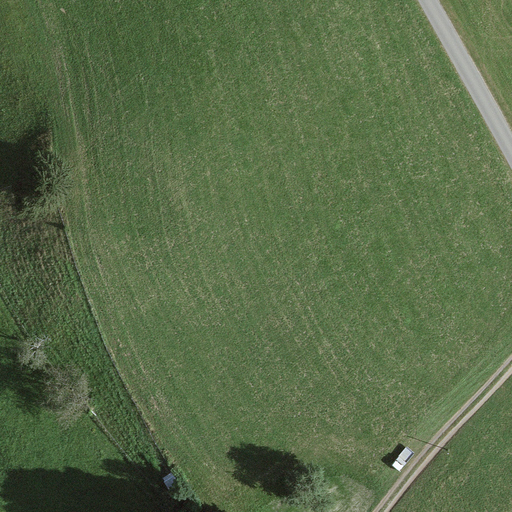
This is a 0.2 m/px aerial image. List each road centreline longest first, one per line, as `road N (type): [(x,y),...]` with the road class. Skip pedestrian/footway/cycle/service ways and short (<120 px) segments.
road 1 (track): [(0,259),(32,333),(100,442),(164,511)]
road 2 (track): [(380,511),(511,362)]
road 3 (unclassified): [(511,148),(429,0)]
